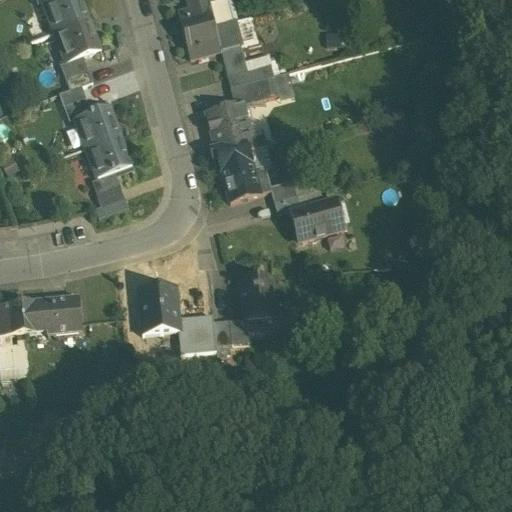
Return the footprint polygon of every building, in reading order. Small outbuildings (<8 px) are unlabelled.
[(59,0),(33,0),(37,9),(43,6),(43,7),(59,1),(59,0)] [(61,0),(59,1),(43,7),(55,37),(89,24),(79,0),(61,0)] [(186,0),(190,12),(207,7),(205,0),(186,0)] [(231,1),(208,7),(214,31),(236,25),(237,24),(231,1)] [(190,12),(177,15),(184,39),(214,31),(208,7),(207,7),(190,12)] [(89,24),(55,37),(66,67),(82,61),(100,54),(89,24)] [(236,25),(214,31),(220,55),(239,50),(242,49),(236,25)] [(214,31),(184,39),(190,63),(220,55),(214,31)] [(239,50),(221,54),(228,81),(246,76),(239,50)] [(66,67),(60,69),(66,84),(88,75),(82,61),(66,67)] [(228,81),(227,81),(231,93),(273,81),(270,69),(246,76),(228,81)] [(66,84),(70,95),(82,91),(92,87),(88,75),(66,84)] [(231,93),(230,93),(234,108),(242,106),(243,109),(278,100),(273,81),(231,93)] [(70,95),(59,99),(63,111),(86,102),(82,91),(70,95)] [(410,135),(405,111),(398,113),(395,101),(378,105),(386,140),(410,135)] [(86,102),(63,111),(69,125),(74,123),(74,122),(91,115),(86,102)] [(234,108),(204,117),(214,152),(208,154),(211,164),(255,152),(243,109),(242,106),(234,108)] [(91,115),(74,122),(74,123),(86,153),(121,140),(109,109),(91,115)] [(121,140),(86,153),(98,183),(114,177),(132,170),(121,140)] [(0,146),(0,168),(15,165),(11,144),(0,146)] [(247,155),(217,164),(224,187),(254,179),(254,178),(247,155)] [(254,179),(224,187),(230,208),(270,196),(269,192),(270,191),(265,175),(254,178),(254,179)] [(98,183),(92,185),(98,199),(119,191),(114,177),(98,183)] [(270,191),(269,192),(270,196),(274,208),(297,201),(292,185),(270,191)] [(119,191),(98,199),(102,212),(124,204),(119,191)] [(297,201),(274,208),(277,221),(289,218),(289,217),(300,213),(297,201)] [(102,212),(95,214),(99,223),(127,212),(124,204),(102,212)] [(300,213),(289,217),(289,218),(297,248),(344,236),(335,204),(300,213)] [(272,282),(238,285),(242,325),(276,322),(272,282)] [(173,291),(136,293),(139,339),(177,336),(173,291)] [(78,301),(50,304),(54,340),(82,337),(78,301)] [(45,304),(20,307),(23,337),(48,335),(45,304)] [(20,307),(0,308),(0,340),(23,337),(20,307)] [(229,325),(213,327),(215,351),(231,349),(229,325)] [(213,327),(197,328),(199,352),(215,351),(213,327)] [(23,337),(0,340),(0,374),(27,372),(23,337)] [(27,372),(0,374),(0,384),(28,382),(27,372)]
